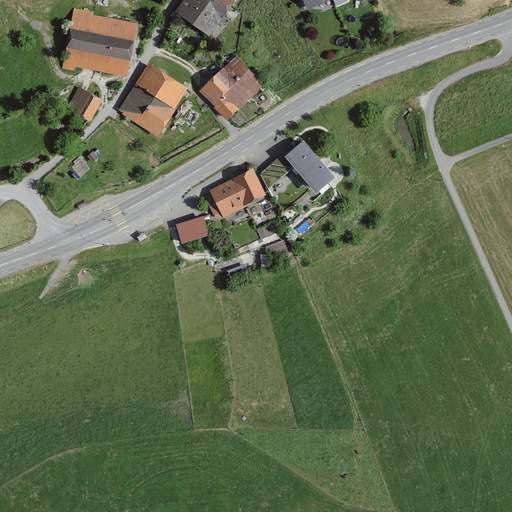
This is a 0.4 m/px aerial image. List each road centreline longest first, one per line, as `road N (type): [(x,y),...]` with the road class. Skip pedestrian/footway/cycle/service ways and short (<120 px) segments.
road 1 (secondary): [(60,244),(142,204),(337,84),(507,22)]
road 2 (residential): [(173,0),(121,94),(65,152),(15,187),(60,244)]
road 3 (residential): [(507,22),(506,54),(443,84),(432,98),(430,127),(442,163)]
road 4 (residential): [(442,163),(511,325)]
